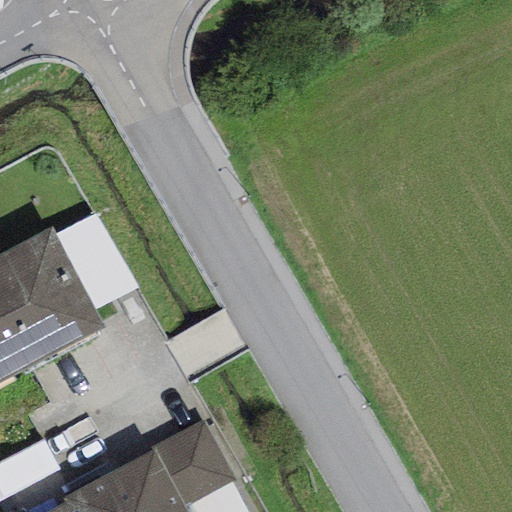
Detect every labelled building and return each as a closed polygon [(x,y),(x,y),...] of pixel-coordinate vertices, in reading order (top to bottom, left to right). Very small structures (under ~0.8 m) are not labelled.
[(95,215),(55,234),(95,311),(138,287),(95,215)] [(51,228),(0,254),(0,382),(104,328),(95,311),(55,234),(51,228)] [(151,447),(154,451),(184,507),(233,479),(203,421),(151,447)] [(42,440),(0,461),(0,501),(58,472),(42,440)] [(186,511),(184,507),(154,451),(62,500),(64,504),(49,511),(186,511)]
